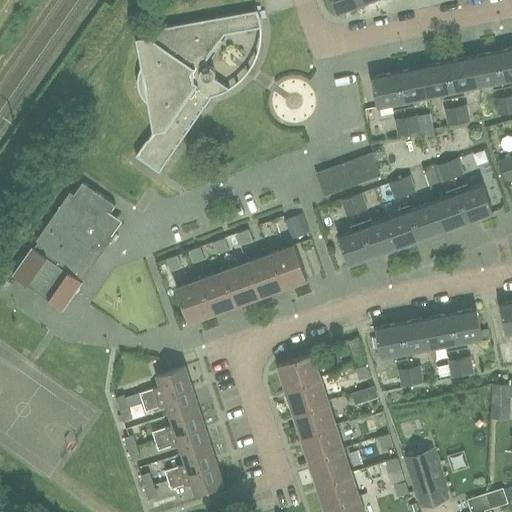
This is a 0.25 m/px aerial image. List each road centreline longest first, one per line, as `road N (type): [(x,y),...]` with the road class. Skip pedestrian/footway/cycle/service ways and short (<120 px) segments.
road 1 (residential): [(288,505),(232,341),(406,285),(511,271)]
road 2 (residential): [(136,222),(337,147),(321,51)]
road 3 (residential): [(321,51),(511,11)]
